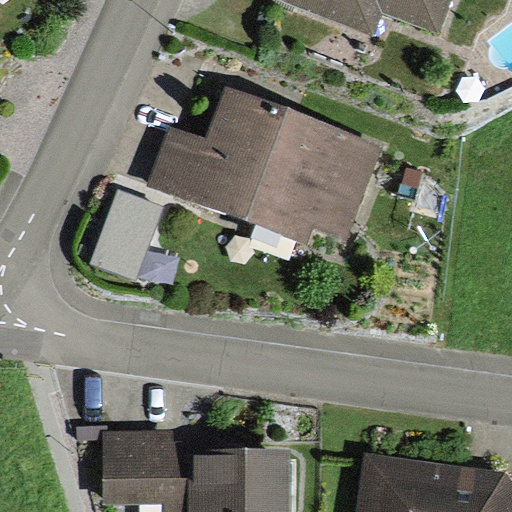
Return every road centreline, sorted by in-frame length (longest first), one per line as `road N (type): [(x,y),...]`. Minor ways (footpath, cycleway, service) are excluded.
road 1 (residential): [(511,401),(119,346),(42,330),(0,311)]
road 2 (residential): [(0,267),(69,153),(140,0)]
